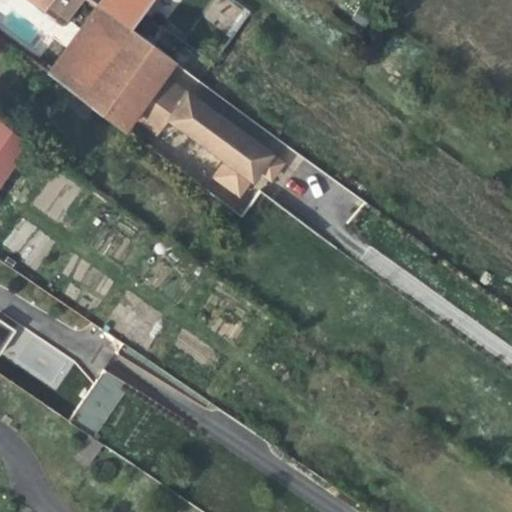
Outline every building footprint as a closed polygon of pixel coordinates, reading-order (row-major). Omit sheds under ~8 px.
[(18,0),(38,15),(44,8),(33,0),(18,0)] [(33,0),(44,8),(50,0),(33,0)] [(101,0),(98,4),(128,26),(147,0),(101,0)] [(248,7),(238,0),(209,0),(168,56),(197,77),(248,7)] [(128,26),(98,4),(48,73),(77,95),(117,125),(127,112),(158,70),(168,56),(128,26)] [(279,160),(158,70),(127,112),(152,131),(164,116),(220,158),(209,173),(234,192),(246,176),(247,177),(254,168),(266,177),(279,160)] [(0,174),(3,176),(26,143),(0,121),(0,174)] [(0,318),(0,355),(1,356),(17,329),(0,318)] [(104,369),(71,417),(95,434),(128,386),(104,369)] [(74,456),(88,466),(103,444),(89,434),(74,456)]
